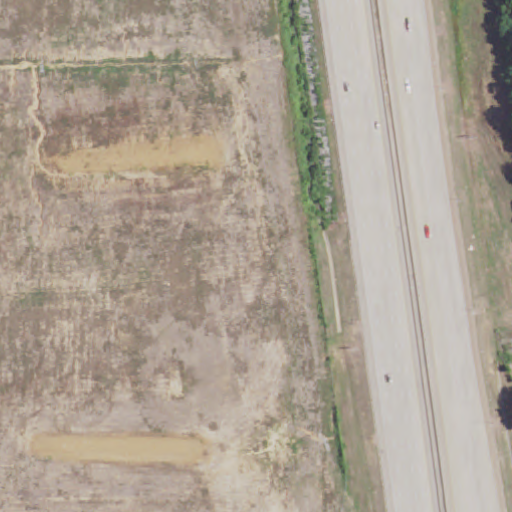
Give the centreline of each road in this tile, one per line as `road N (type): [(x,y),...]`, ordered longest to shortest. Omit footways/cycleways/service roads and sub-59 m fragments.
road 1 (motorway): [(477,511),(405,0)]
road 2 (motorway): [(345,0),(415,511)]
